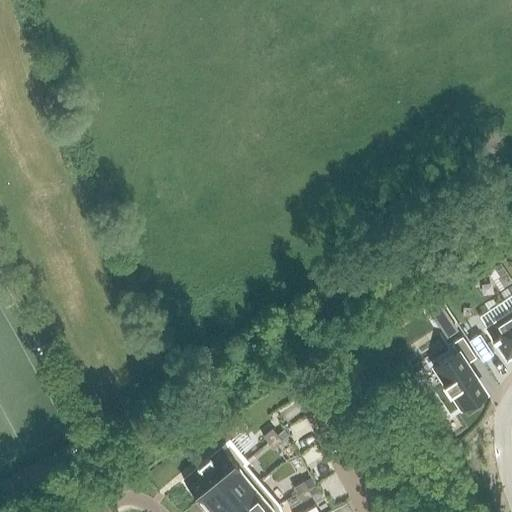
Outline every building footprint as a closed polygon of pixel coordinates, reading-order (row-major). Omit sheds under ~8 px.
[(511,311),(487,328),(493,337),(491,338),(493,341),(494,340),(507,358),(511,354),(511,311)] [(479,334),(469,341),(482,361),(492,354),(479,334)] [(457,351),(433,367),(444,383),(442,384),(448,394),(450,393),(461,409),(484,393),(465,365),(476,358),(462,337),(451,343),(457,351)] [(272,429),(262,436),(267,443),(277,435),(272,429)] [(277,435),(267,443),(273,449),(282,441),(277,435)] [(229,440),(183,479),(200,500),(202,498),(244,463),(247,461),(229,440)] [(244,463),(202,498),(213,511),(220,511),(259,480),(244,463)] [(259,480),(220,511),(265,511),(279,504),(259,480)] [(303,481),(293,487),(296,494),(307,488),(303,481)] [(307,488),(296,494),(300,501),(311,496),(307,488)]
